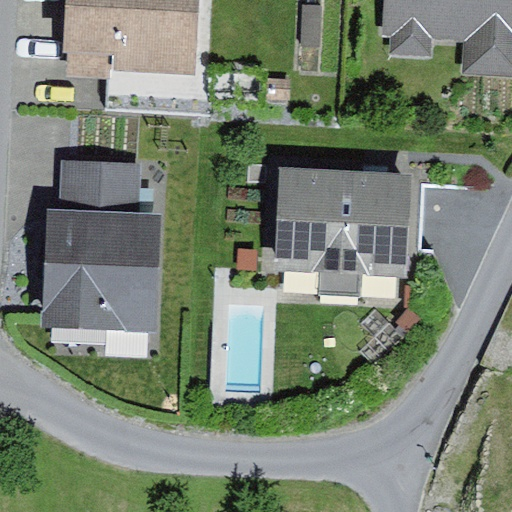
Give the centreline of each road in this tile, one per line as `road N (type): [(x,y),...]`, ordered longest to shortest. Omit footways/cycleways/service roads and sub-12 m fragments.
road 1 (residential): [(407,471),(206,456),(82,426),(0,377)]
road 2 (residential): [(511,245),(407,471)]
